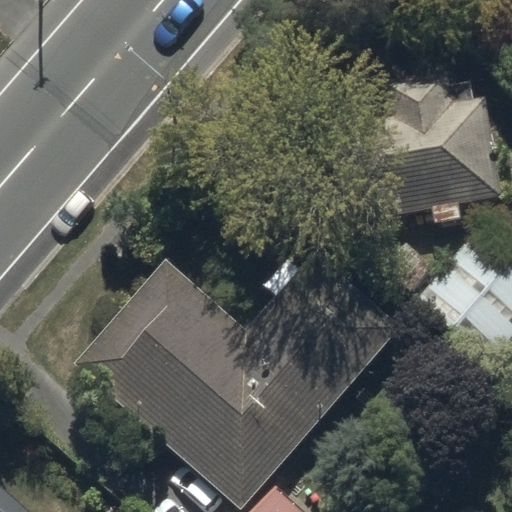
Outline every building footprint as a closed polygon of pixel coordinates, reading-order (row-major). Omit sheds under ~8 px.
[(463,234),(461,217),(499,212),(487,112),(454,116),(450,83),(383,91),(387,123),(343,129),(355,229),(409,223),(411,240),(463,234)] [(491,375),(511,350),(511,283),(461,239),(406,302),(491,375)] [(316,261),(245,342),(167,273),(76,376),(230,511),(252,511),(404,340),(316,261)] [(294,511),(277,497),(263,511),(294,511)] [(13,511),(0,500),(0,511),(13,511)]
